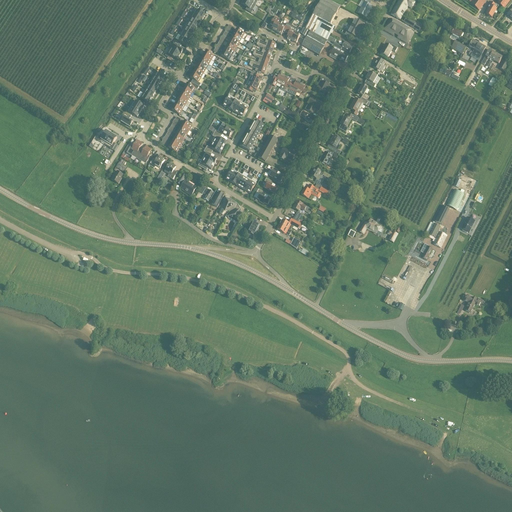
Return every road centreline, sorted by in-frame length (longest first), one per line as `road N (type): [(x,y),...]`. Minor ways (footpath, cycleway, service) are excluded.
road 1 (tertiary): [(511,360),(402,356),(284,288)]
road 2 (tertiary): [(198,250),(90,234),(0,189)]
road 3 (unclassified): [(274,218),(344,86)]
road 4 (residential): [(213,182),(274,64)]
